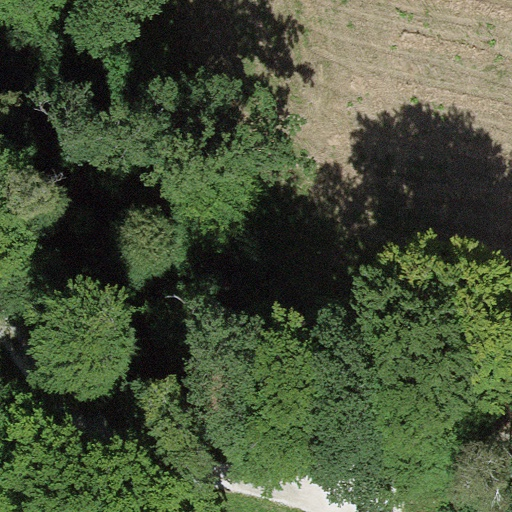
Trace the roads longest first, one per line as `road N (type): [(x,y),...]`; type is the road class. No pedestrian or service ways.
road 1 (track): [(329,511),(119,450),(0,313)]
road 2 (track): [(366,511),(511,449)]
